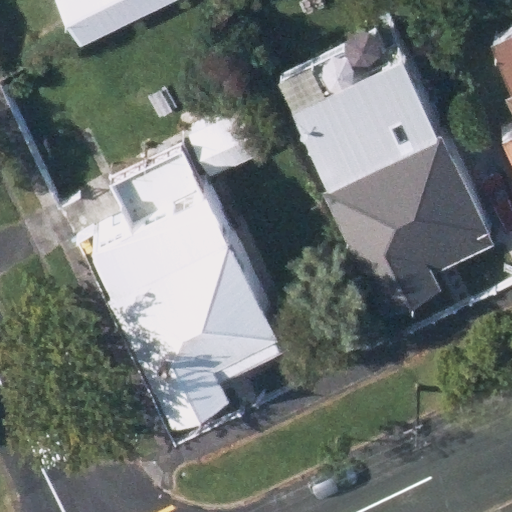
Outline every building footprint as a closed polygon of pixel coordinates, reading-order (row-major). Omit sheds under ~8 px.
[(52,0),(66,27),(121,0),(52,0)] [(511,16),(479,33),(497,72),(490,75),(511,118),(511,123),(494,133),(511,169),(511,16)] [(316,169),(307,173),(370,299),(428,270),(421,257),(485,226),(392,40),(280,98),(316,169)] [(263,142),(241,95),(177,127),(199,171),(263,142)] [(118,208),(72,231),(153,409),(214,382),(206,362),(271,333),(165,131),(96,168),(118,208)]
